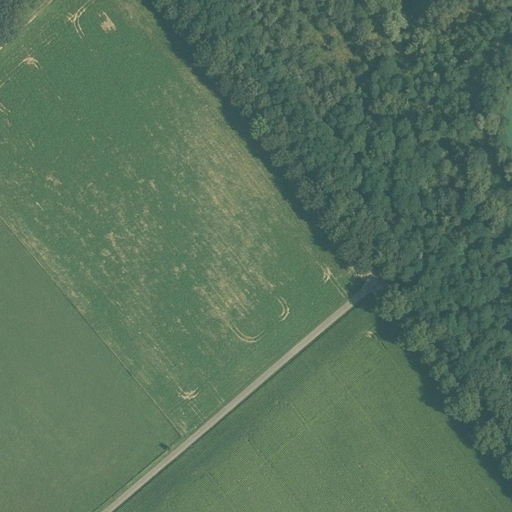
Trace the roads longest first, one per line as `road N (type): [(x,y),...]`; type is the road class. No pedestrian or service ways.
road 1 (unclassified): [(101,511),(379,276)]
road 2 (unclassified): [(379,276),(170,0)]
road 3 (unclassified): [(511,454),(379,276)]
road 4 (track): [(511,30),(482,78),(473,114),(497,174),(511,189)]
